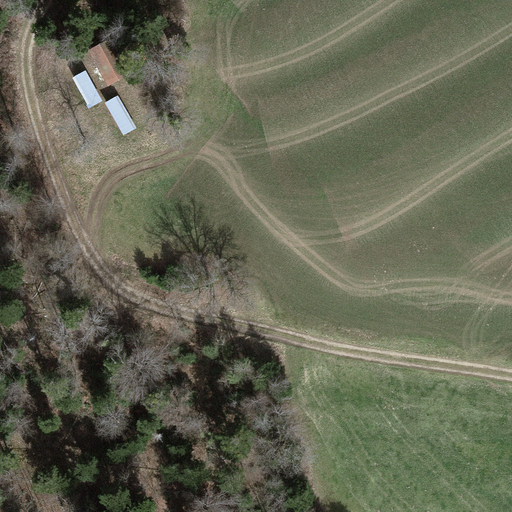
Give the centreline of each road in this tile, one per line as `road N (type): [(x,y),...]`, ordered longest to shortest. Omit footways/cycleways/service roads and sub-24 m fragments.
road 1 (track): [(511,379),(321,351),(186,317),(119,283),(86,253),(29,93),(26,41),(47,0)]
road 2 (track): [(86,253),(99,192),(138,163),(196,145)]
